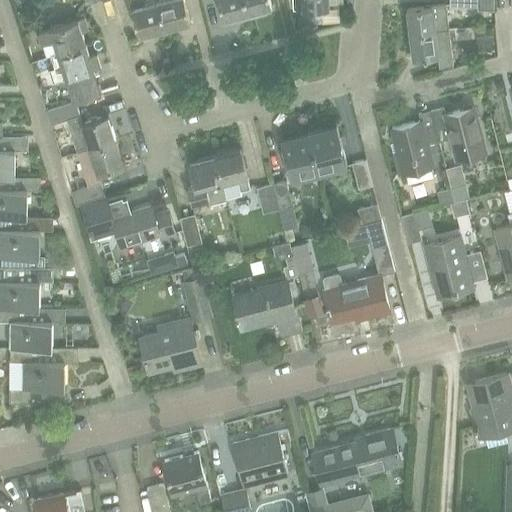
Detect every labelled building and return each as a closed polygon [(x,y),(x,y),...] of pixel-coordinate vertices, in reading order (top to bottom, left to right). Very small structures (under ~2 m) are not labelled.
[(133,8),(135,15),(140,34),(165,28),(158,1),(146,4),(144,0),(131,0),(133,7),(133,8)] [(190,21),(184,0),(162,0),(158,1),(165,28),(190,21)] [(218,0),(224,19),(223,19),(224,21),(229,20),(229,18),(234,17),(235,21),(248,17),(243,0),(218,0)] [(243,0),(248,17),(263,13),(262,10),(267,9),(267,10),(273,8),(272,6),(270,0),(243,0)] [(410,33),(410,34),(449,30),(446,3),(433,5),(406,9),(407,10),(410,33)] [(83,18),(79,20),(39,32),(42,42),(54,39),(58,53),(86,44),(82,31),(87,30),(83,18)] [(454,65),(449,30),(410,34),(410,35),(413,57),(412,57),(413,58),(438,55),(439,67),(454,65)] [(94,68),(86,44),(58,53),(63,67),(51,71),(54,81),(94,68)] [(67,119),(78,151),(116,139),(108,115),(83,123),(76,100),(46,109),(51,124),(67,119)] [(431,111),(439,141),(451,138),(456,159),(485,152),(479,129),(477,121),(478,121),(474,106),(446,114),(444,107),(431,111)] [(428,144),(439,141),(431,111),(419,114),(420,120),(392,128),(396,142),(399,152),(393,153),(399,174),(405,172),(406,176),(407,176),(409,184),(434,177),(432,169),(432,166),(433,165),(428,144)] [(310,131),(309,131),(320,172),(347,165),(337,123),(336,124),(337,128),(311,135),(310,131)] [(320,172),(309,131),(308,131),(309,135),(283,142),(282,138),(281,138),(292,180),(320,172)] [(0,176),(16,176),(16,148),(4,148),(4,136),(0,135),(0,176)] [(124,164),(116,139),(78,151),(88,185),(72,190),(76,205),(105,195),(98,173),(124,164)] [(241,148),(215,155),(226,200),(227,200),(227,199),(242,195),(241,189),(250,187),(247,175),(248,175),(246,168),(241,148)] [(226,200),(215,155),(189,162),(196,186),(188,188),(192,203),(209,198),(210,204),(226,200)] [(373,185),(366,159),(352,163),(359,188),(373,185)] [(0,216),(28,217),(28,189),(16,188),(16,176),(0,176),(0,216)] [(272,184),(278,209),(284,230),(297,226),(285,180),(272,184)] [(278,209),(272,184),(257,188),(264,213),(278,209)] [(466,184),(452,188),(456,201),(470,198),(466,184)] [(456,201),(452,188),(438,191),(441,205),(456,201)] [(143,250),(140,240),(160,234),(162,242),(177,238),(168,210),(155,214),(152,206),(127,214),(122,199),(109,203),(107,199),(82,207),(91,235),(115,227),(121,246),(117,247),(114,252),(116,258),(121,261),(140,255),(143,250)] [(382,219),(378,203),(358,208),(362,224),(367,222),(382,219)] [(415,212),(401,215),(408,242),(422,239),(415,212)] [(179,217),(186,245),(201,241),(194,213),(179,217)] [(511,214),(511,217),(511,224),(497,228),(509,278),(496,281),(496,282),(511,278),(511,214)] [(28,217),(0,216),(0,255),(40,257),(40,229),(27,229),(28,217)] [(388,243),(382,219),(367,222),(373,247),(388,243)] [(472,283),(458,235),(423,246),(437,295),(452,291),(453,291),(459,290),(459,289),(473,284),(473,283),(472,283)] [(290,243),(288,243),(273,247),(275,256),(284,254),(285,258),(286,259),(288,267),(284,268),(286,278),(298,275),(290,243)] [(0,307),(53,308),(53,304),(40,304),(40,280),(27,280),(28,267),(0,266),(0,307)] [(341,274),(338,273),(324,276),(323,279),(325,289),(329,303),(326,304),(331,321),(367,311),(367,316),(390,310),(381,274),(343,284),(341,274)] [(199,278),(184,282),(194,319),(209,315),(199,278)] [(288,281),(232,295),(238,319),(239,318),(241,326),(278,317),(282,335),(301,330),(288,281)] [(0,321),(10,321),(10,348),(52,348),(53,320),(40,320),(40,311),(53,311),(53,308),(0,307),(0,321)] [(201,361),(190,318),(172,323),(173,328),(141,336),(149,369),(182,361),(183,366),(201,361)] [(52,348),(10,348),(10,361),(22,361),(22,386),(10,386),(10,402),(65,402),(65,360),(52,360),(52,348)] [(511,410),(511,391),(507,372),(475,381),(482,406),(473,408),(477,423),(466,425),(467,430),(472,429),(474,437),(488,433),(490,443),(508,438),(506,429),(511,427),(511,415),(511,411),(511,410)] [(398,451),(399,451),(397,446),(392,429),(365,436),(367,440),(313,454),(321,483),(346,477),(348,477),(348,476),(401,462),(398,451)] [(233,443),(238,462),(244,485),(288,474),(277,431),(233,443)] [(165,460),(170,479),(173,491),(196,485),(201,502),(211,500),(207,482),(206,482),(198,451),(165,460)] [(147,489),(153,511),(171,511),(164,484),(147,489)] [(323,486),(305,491),(310,511),(368,511),(374,511),(369,491),(327,502),(323,486)] [(81,490),(35,499),(37,511),(82,511),(86,511),(84,502),(81,490)] [(221,496),(225,511),(250,511),(245,490),(221,496)]
